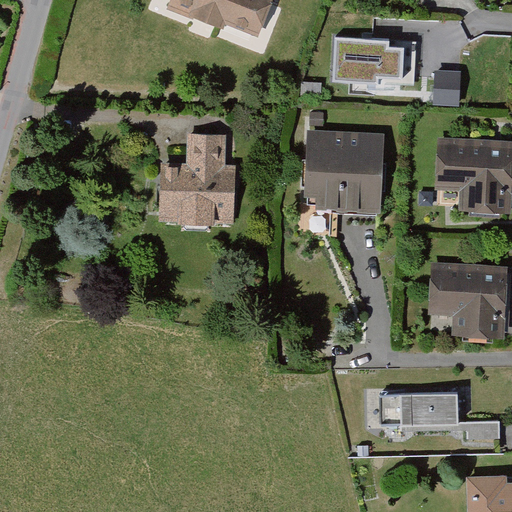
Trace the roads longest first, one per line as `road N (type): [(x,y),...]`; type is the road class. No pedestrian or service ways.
road 1 (residential): [(41,0),(0,146)]
road 2 (residential): [(511,358),(381,364)]
